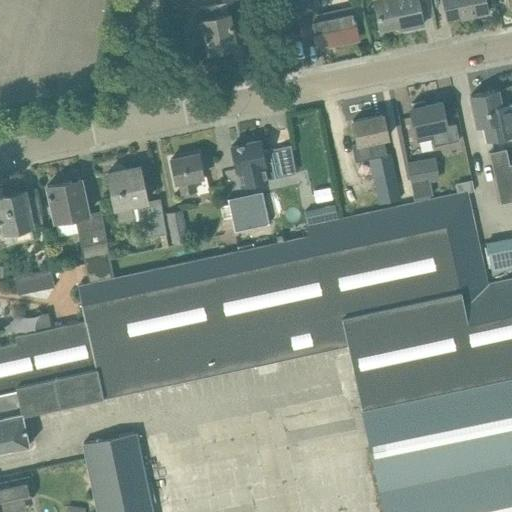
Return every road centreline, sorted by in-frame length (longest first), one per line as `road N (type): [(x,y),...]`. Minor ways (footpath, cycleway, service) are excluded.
road 1 (residential): [(137,122),(511,44)]
road 2 (residential): [(0,152),(137,122)]
road 3 (residential): [(137,122),(132,100),(148,0)]
